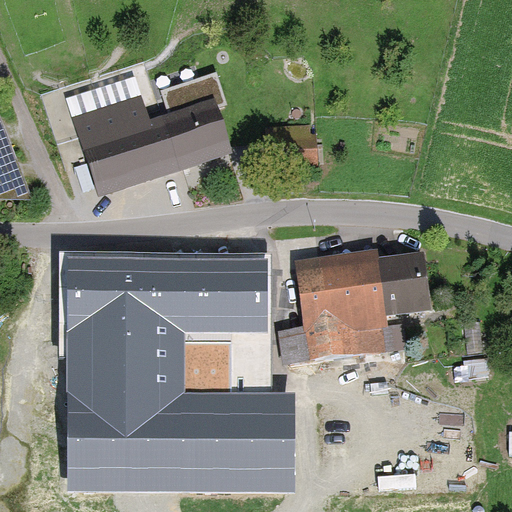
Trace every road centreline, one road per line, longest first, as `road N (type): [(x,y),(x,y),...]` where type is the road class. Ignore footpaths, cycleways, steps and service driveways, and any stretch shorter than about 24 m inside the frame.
road 1 (unclassified): [(511,239),(318,212),(75,236),(0,234)]
road 2 (track): [(75,236),(0,55)]
